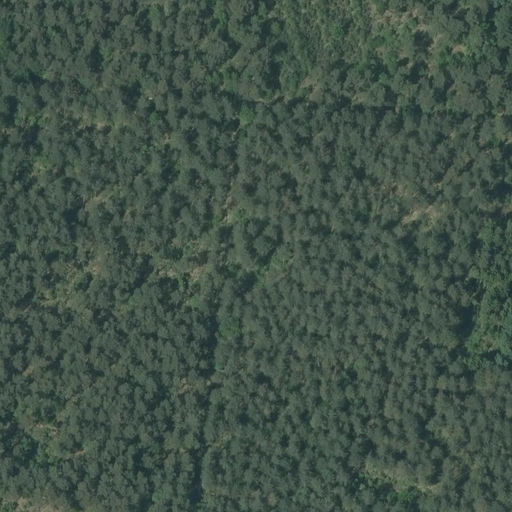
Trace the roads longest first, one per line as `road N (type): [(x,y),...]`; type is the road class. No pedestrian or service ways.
road 1 (track): [(191,511),(234,103),(216,0)]
road 2 (track): [(0,86),(511,125)]
road 3 (track): [(497,123),(393,511)]
